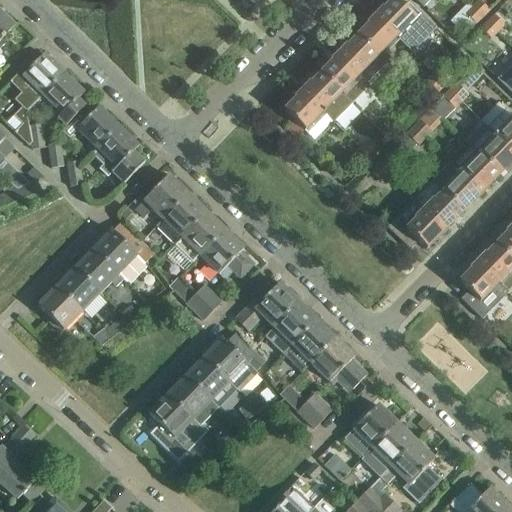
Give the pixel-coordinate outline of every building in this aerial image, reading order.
[(381,10),(374,18),(395,39),(404,48),(409,52),(432,28),(404,0),(398,0),(396,2),(393,0),(392,0),(382,11),(381,10)] [(478,0),(471,7),(482,18),(489,11),(478,0)] [(471,7),(464,14),(475,25),(482,18),(471,7)] [(0,48),(5,43),(1,40),(14,27),(0,12),(0,48)] [(493,15),(486,22),(497,33),(504,26),(493,15)] [(367,26),(356,37),(377,57),(395,39),(374,18),(366,25),(367,26)] [(486,22),(479,29),(490,40),(497,33),(486,22)] [(345,47),(337,55),(359,76),(370,86),(388,68),(377,57),(356,37),(346,48),(345,47)] [(28,64),(10,82),(19,91),(21,93),(15,100),(22,107),(12,116),(21,125),(13,132),(28,147),(31,144),(28,127),(26,112),(42,96),(63,74),(44,55),(31,67),(28,64)] [(359,76),(337,55),(330,62),(331,63),(320,74),(351,105),(370,86),(359,76)] [(444,87),(451,80),(439,68),(432,75),(444,87)] [(511,69),(499,83),(511,95),(511,69)] [(64,127),(60,132),(84,107),(77,100),(83,94),(63,74),(42,96),(61,116),(57,120),(64,127)] [(351,105),(320,74),(309,85),(309,84),(301,92),(322,113),(333,124),(351,105)] [(437,93),(444,87),(432,75),(425,81),(437,93)] [(455,84),(448,91),(461,103),(467,96),(455,84)] [(448,91),(442,98),(454,110),(461,103),(448,91)] [(322,113),(301,92),(294,100),(283,112),(304,132),(322,113)] [(408,124),(415,117),(402,105),(396,112),(408,124)] [(96,150),(117,128),(118,127),(98,108),(92,114),(84,107),(60,132),(67,139),(76,130),(96,150)] [(488,129),(511,152),(511,116),(506,111),(488,129)] [(401,131),(408,124),(396,112),(389,119),(401,131)] [(419,121),(412,128),(424,140),(431,133),(419,121)] [(482,124),(464,142),(498,176),(509,165),(510,165),(511,163),(511,152),(488,129),(482,124)] [(32,151),(43,149),(40,125),(28,127),(31,144),(32,151)] [(117,128),(96,150),(91,155),(102,166),(99,169),(107,177),(111,174),(112,174),(123,184),(122,185),(123,185),(144,164),(143,163),(132,153),(138,147),(137,146),(137,147),(117,128)] [(412,128),(405,135),(417,147),(424,140),(412,128)] [(0,162),(13,149),(0,136),(0,162)] [(460,146),(446,161),(449,164),(451,166),(459,174),(481,195),(488,188),(487,187),(498,176),(464,142),(459,138),(455,142),(460,146)] [(371,161),(378,154),(366,142),(359,149),(371,161)] [(51,169),(63,168),(59,144),(47,146),(51,169)] [(365,168),(371,161),(359,149),(353,156),(365,168)] [(382,158),(376,165),(388,177),(395,170),(382,158)] [(69,188),(81,186),(78,162),(66,164),(69,188)] [(449,164),(431,183),(462,213),(473,202),(474,203),(481,195),(451,166),(449,164)] [(376,165),(369,172),(381,184),(388,177),(376,165)] [(151,211),(161,221),(186,196),(167,177),(134,210),(143,219),(151,211)] [(18,202),(40,193),(35,182),(13,191),(18,202)] [(431,183),(413,201),(445,233),(452,225),(451,224),(462,213),(431,183)] [(0,209),(18,202),(13,191),(0,196),(0,209)] [(161,221),(154,228),(173,246),(205,214),(186,196),(161,221)] [(413,201),(386,229),(409,251),(417,243),(425,251),(437,239),(438,240),(445,233),(413,201)] [(205,214),(173,246),(192,264),(198,257),(223,232),(205,214)] [(111,232),(92,251),(117,275),(122,281),(125,284),(153,256),(120,224),(111,233),(111,232)] [(506,235),(495,246),(511,261),(511,226),(505,234),(506,235)] [(239,253),(241,250),(223,232),(198,257),(206,265),(205,266),(212,273),(214,272),(220,278),(221,278),(223,280),(231,272),(239,280),(252,266),(239,253)] [(484,255),(476,263),(497,284),(507,293),(511,288),(511,261),(495,246),(485,257),(484,255)] [(92,251),(74,270),(99,294),(109,284),(114,289),(122,281),(117,275),(92,251)] [(476,263),(469,271),(470,272),(459,283),(468,292),(460,300),(481,320),(507,293),(497,284),(476,263)] [(74,270),(56,288),(81,313),(99,294),(74,270)] [(173,293),(177,297),(186,288),(177,279),(168,288),(173,293)] [(254,300),(234,319),(248,333),(262,319),(272,329),(297,304),(278,285),(273,290),(267,285),(257,295),(258,296),(263,301),(259,305),(254,300)] [(212,313),(220,304),(203,287),(194,296),(212,313)] [(60,334),(81,313),(56,288),(37,307),(51,321),(48,323),(60,334)] [(185,305),(194,296),(186,288),(177,297),(185,305)] [(203,322),(212,313),(194,296),(185,305),(203,322)] [(297,304),(272,329),(264,338),(282,356),(315,322),(297,304)] [(120,314),(123,317),(125,320),(126,320),(135,313),(130,307),(120,314)] [(334,340),(315,322),(282,356),(301,374),(310,365),(334,340)] [(103,330),(102,330),(110,341),(120,333),(113,325),(105,331),(103,330)] [(102,330),(100,332),(91,338),(99,349),(110,341),(102,330)] [(234,334),(225,343),(246,365),(255,355),(238,338),(234,334)] [(257,375),(254,373),(246,365),(221,340),(203,359),(235,390),(238,394),(257,375)] [(353,359),(334,340),(310,365),(331,386),(339,378),(352,390),(366,376),(350,362),(353,359)] [(255,355),(246,365),(254,373),(263,363),(255,355)] [(235,390),(203,359),(185,378),(210,402),(217,409),(235,390)] [(185,378),(166,396),(199,427),(217,409),(210,402),(185,378)] [(288,405),(296,396),(288,387),(279,397),(288,405)] [(314,395),(305,404),(322,421),(331,412),(314,395)] [(166,396),(148,416),(158,426),(148,436),(175,462),(183,454),(204,432),(199,427),(166,396)] [(288,405),(296,413),(305,404),(296,396),(288,405)] [(256,414),(265,406),(258,397),(248,404),(256,414)] [(246,421),(256,414),(248,404),(239,411),(246,421)] [(305,404),(296,413),(313,430),(322,421),(305,404)] [(352,448),(362,458),(395,425),(376,406),(343,440),(352,448)] [(362,458),(360,461),(378,480),(389,468),(414,443),(395,425),(362,458)] [(33,436),(23,427),(2,450),(0,447),(0,486),(16,501),(21,496),(30,504),(44,489),(13,459),(33,436)] [(223,432),(213,439),(221,449),(230,442),(223,432)] [(213,439),(211,440),(202,447),(212,456),(221,449),(213,439)] [(426,469),(433,461),(414,443),(389,468),(408,486),(404,490),(402,489),(401,490),(418,506),(418,505),(417,503),(440,479),(439,478),(437,480),(426,469)] [(339,483),(350,471),(334,456),(323,467),(339,483)] [(320,472),(313,465),(305,474),(312,480),(320,472)] [(503,511),(507,509),(488,490),(481,497),(471,488),(470,489),(467,486),(450,504),(453,507),(451,509),(454,511),(503,511)] [(272,511),(310,511),(313,509),(294,490),(293,491),(290,488),(269,509),(272,511)] [(375,505),(380,500),(368,490),(362,496),(373,507),(375,505)] [(362,496),(356,502),(365,511),(368,511),(373,507),(362,496)] [(399,511),(383,496),(380,500),(375,505),(382,511),(399,511)] [(69,511),(55,498),(41,511),(69,511)] [(93,511),(109,511),(112,509),(103,502),(93,511)] [(365,511),(356,502),(349,509),(352,511),(365,511)]
